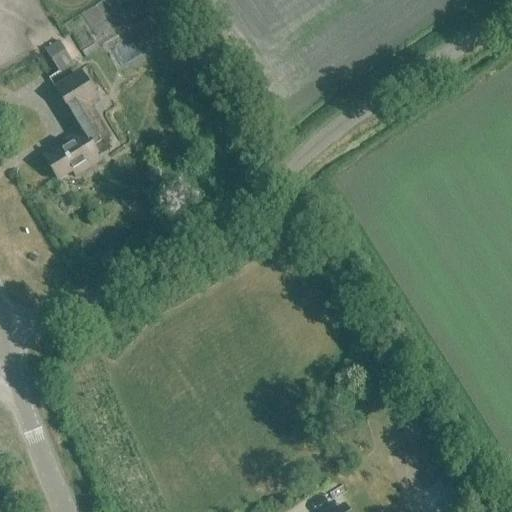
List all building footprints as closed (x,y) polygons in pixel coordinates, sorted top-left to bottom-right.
[(163,20),(161,21),(168,33),(170,31),(184,23),(177,11),(163,20)] [(157,15),(131,25),(139,46),(165,36),(157,15)] [(66,147),(45,160),(59,183),(72,175),(76,179),(100,164),(98,159),(92,150),(111,138),(94,111),(102,106),(81,72),(54,89),(65,105),(82,133),(64,144),(66,147)] [(147,182),(139,187),(154,211),(162,205),(147,182)] [(449,487),(434,496),(443,511),(462,511),(463,511),(449,487)]
